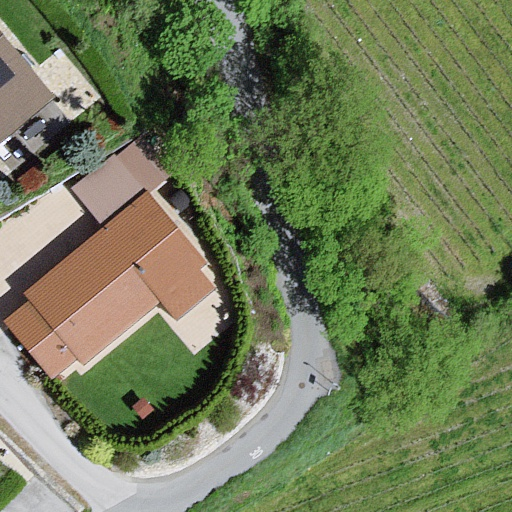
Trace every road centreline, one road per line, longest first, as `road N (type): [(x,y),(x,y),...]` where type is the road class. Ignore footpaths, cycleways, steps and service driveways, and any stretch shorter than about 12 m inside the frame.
road 1 (residential): [(211,0),(321,373),(277,429),(155,511)]
road 2 (residential): [(103,511),(0,409)]
